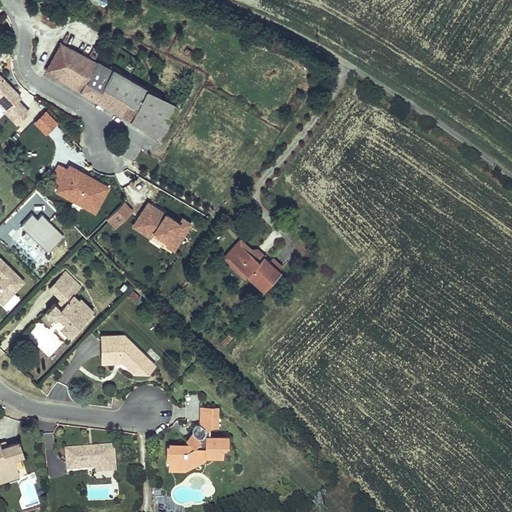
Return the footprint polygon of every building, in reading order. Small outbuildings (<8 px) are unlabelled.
[(89,55),(64,42),(48,70),(96,98),(112,70),(98,61),(97,63),(88,58),(89,55)] [(178,107),(112,70),(96,98),(162,136),(178,107)] [(0,94),(1,95),(4,92),(13,101),(6,109),(17,122),(29,110),(17,98),(21,95),(0,72),(0,94)] [(0,94),(0,101),(7,108),(13,101),(4,92),(1,95),(0,94)] [(33,120),(46,133),(58,120),(45,108),(33,120)] [(70,165),(57,188),(93,208),(106,185),(70,165)] [(125,202),(107,219),(116,227),(133,211),(125,202)] [(182,217),(179,222),(165,213),(148,202),(133,225),(150,236),(153,232),(166,241),(164,244),(174,251),(192,223),(182,217)] [(263,293),(281,273),(263,257),(264,255),(257,249),(251,249),(239,238),(220,259),(242,278),(246,278),(263,293)] [(25,281),(0,256),(0,299),(3,303),(25,281)] [(65,272),(48,289),(60,300),(62,302),(59,306),(56,304),(55,303),(47,311),(55,319),(58,316),(65,324),(60,329),(69,337),(94,311),(81,298),(79,300),(74,295),(82,287),(65,272)] [(127,298),(137,302),(141,292),(132,288),(127,298)] [(146,358),(124,338),(101,339),(102,363),(122,363),(132,373),(146,358)] [(154,365),(146,358),(132,373),(147,372),(154,365)] [(207,440),(208,433),(211,430),(216,430),(217,411),(200,411),(199,427),(192,435),(184,443),(189,448),(168,447),(168,451),(165,451),(164,462),(168,465),(192,466),(203,460),(221,460),(222,460),(222,454),(222,449),(228,446),(228,441),(207,440)] [(199,427),(194,428),(191,431),(192,435),(199,427)] [(0,481),(7,479),(9,470),(17,468),(14,458),(23,455),(19,440),(7,444),(0,447),(0,445),(0,481)] [(113,446),(65,450),(67,472),(95,469),(96,474),(107,473),(106,461),(114,460),(113,446)] [(192,466),(168,465),(168,473),(183,474),(203,463),(203,460),(192,466)] [(9,470),(7,479),(19,475),(17,468),(9,470)]
